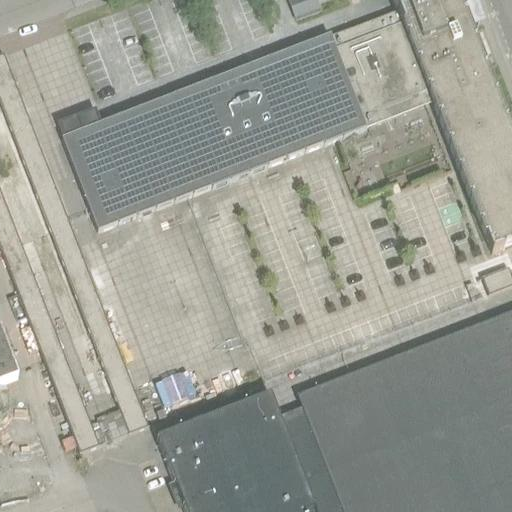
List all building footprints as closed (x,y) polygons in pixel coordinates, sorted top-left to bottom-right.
[(511,144),(454,0),(388,0),(395,16),(329,40),(61,144),(96,236),(364,132),(430,107),(482,245),(485,244),(490,257),(511,248),(511,144)] [(314,0),(284,0),(294,25),(320,15),(314,0)] [(0,59),(0,255),(56,401),(78,457),(97,449),(0,198),(0,110),(112,401),(127,438),(146,431),(135,401),(2,59),(0,59)] [(511,284),(507,272),(480,283),(487,300),(511,289),(511,284)] [(156,442),(182,511),(511,511),(511,317),(295,398),(300,412),(277,420),(269,398),(156,442)] [(0,387),(16,381),(0,340),(0,387)]
